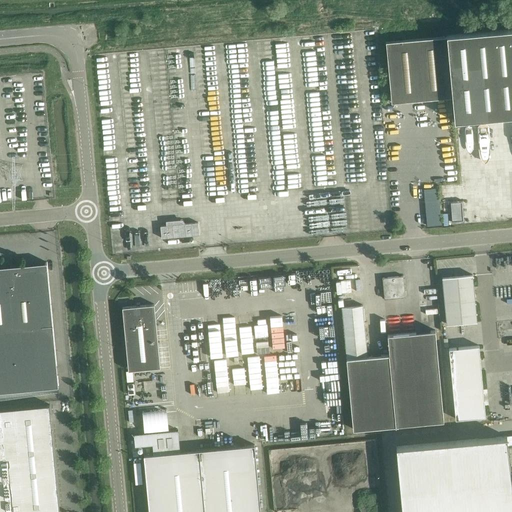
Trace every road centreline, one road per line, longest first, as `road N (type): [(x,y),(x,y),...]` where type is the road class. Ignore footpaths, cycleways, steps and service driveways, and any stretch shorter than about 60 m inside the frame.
road 1 (tertiary): [(98,273),(511,235)]
road 2 (tertiary): [(91,210),(74,49),(57,37),(0,39)]
road 3 (unclassified): [(120,511),(98,273)]
